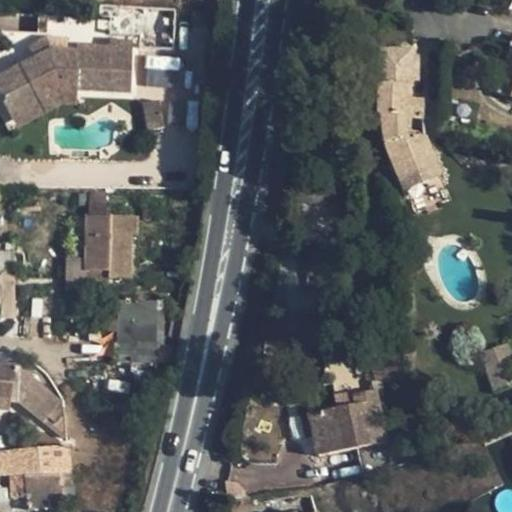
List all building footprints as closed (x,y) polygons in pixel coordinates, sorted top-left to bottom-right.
[(208,28),(208,13),(193,13),(193,28),(208,28)] [(45,39),(27,49),(33,59),(48,50),(45,39)] [(66,51),(66,40),(45,39),(48,50),(66,51)] [(76,90),(130,93),(132,43),(109,42),(109,48),(78,47),(78,52),(66,51),(48,50),(33,59),(0,76),(0,100),(10,119),(39,103),(59,92),(76,93),(76,90)] [(511,46),(509,46),(496,95),(511,99),(511,46)] [(412,54),(380,53),(379,117),(384,117),(384,137),(400,180),(418,172),(423,185),(441,178),(424,137),(424,101),(412,102),(407,101),(407,90),(412,89),(412,83),(412,57),(412,54)] [(44,113),(61,105),(59,92),(39,103),(44,113)] [(61,105),(75,105),(76,93),(59,92),(61,105)] [(164,128),(160,102),(143,104),(148,131),(164,128)] [(15,128),(44,113),(39,103),(10,119),(15,128)] [(400,180),(405,193),(423,185),(418,172),(400,180)] [(138,218),(88,218),(87,272),(109,273),(109,280),(131,280),(132,237),(137,237),(138,218)] [(109,273),(87,272),(86,283),(109,283),(109,280),(109,273)] [(156,363),(156,302),(118,302),(117,345),(114,345),(114,363),(156,363)] [(511,387),(511,356),(508,345),(479,356),(494,394),(511,387)] [(60,404),(17,368),(0,365),(0,398),(11,400),(17,400),(52,430),(62,418),(54,412),(60,404)] [(394,471),(376,390),(354,394),(356,405),(339,409),(309,415),(318,458),(357,449),(363,477),(394,471)] [(339,409),(356,405),(354,394),(336,398),(339,409)] [(0,410),(10,411),(11,400),(0,398),(0,410)] [(60,473),(25,476),(28,511),(75,506),(72,472),(60,473)] [(28,511),(25,476),(14,477),(18,511),(28,511)]
